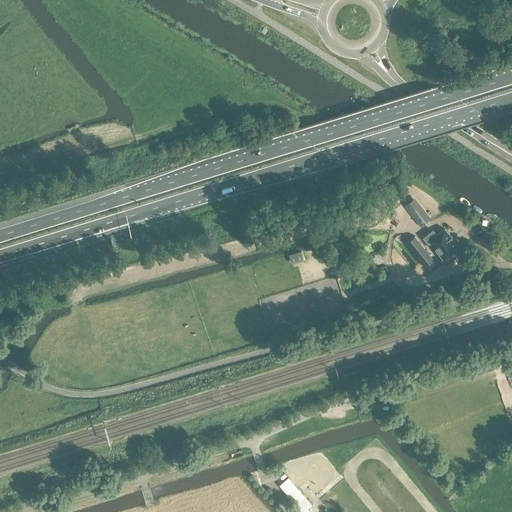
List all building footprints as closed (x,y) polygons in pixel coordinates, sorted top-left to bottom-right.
[(414,199),(405,205),(421,225),(429,219),(414,199)] [(391,228),(393,216),(376,213),(374,226),(391,228)] [(444,259),(459,247),(445,228),(429,240),(444,259)] [(415,236),(407,243),(425,266),(434,260),(415,236)] [(290,254),(292,261),(303,258),(301,251),(290,254)] [(313,503),(282,466),(273,474),(303,511),(313,503)]
